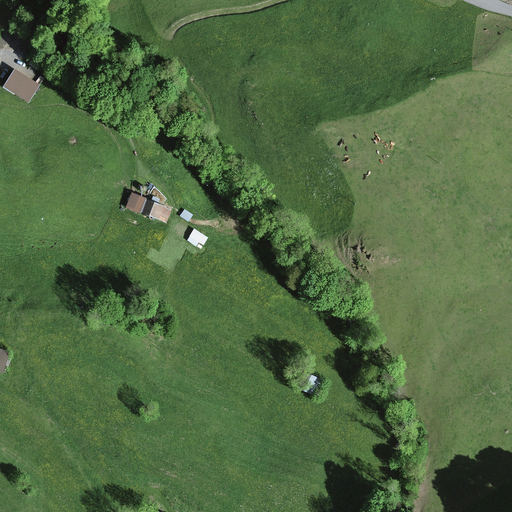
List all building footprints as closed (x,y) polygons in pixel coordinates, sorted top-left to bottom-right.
[(39,86),(14,70),(2,88),(28,104),(39,86)] [(146,200),(131,194),(126,209),(166,223),(171,211),(165,209),(166,208),(146,201),(146,200)] [(193,216),(184,210),(179,217),(188,222),(193,216)] [(194,229),(186,241),(196,247),(199,243),(203,246),(208,238),(194,229)] [(9,354),(0,350),(0,373),(2,374),(9,354)] [(303,374),(297,390),(318,398),(324,382),(303,374)]
